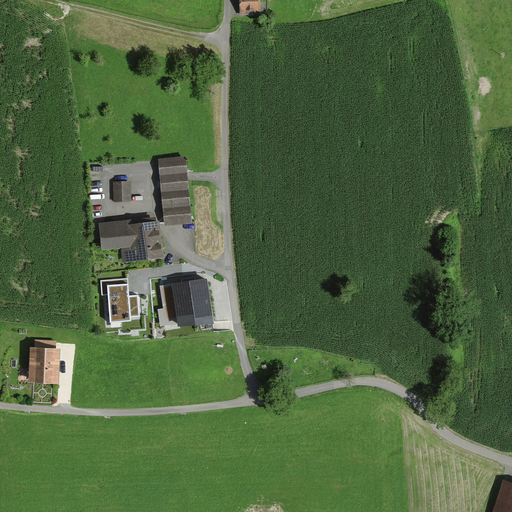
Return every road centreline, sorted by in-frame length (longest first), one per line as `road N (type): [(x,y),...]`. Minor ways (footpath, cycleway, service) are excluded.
road 1 (residential): [(258,401),(229,270),(226,0)]
road 2 (residential): [(258,401),(381,383),(414,400),(449,436),(511,461)]
road 3 (residential): [(0,404),(145,411),(258,401)]
road 4 (track): [(43,0),(225,38)]
